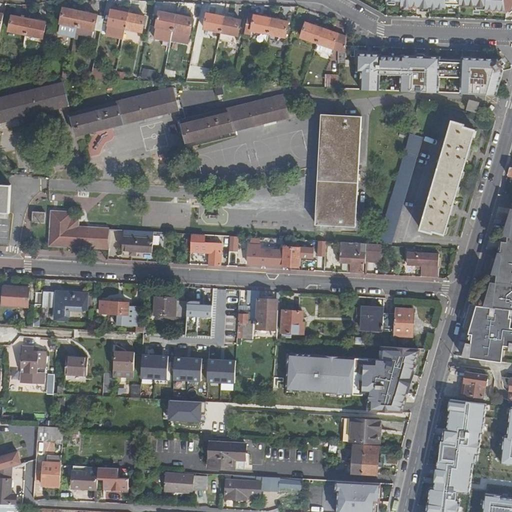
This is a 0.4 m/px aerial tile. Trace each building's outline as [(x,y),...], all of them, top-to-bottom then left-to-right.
[(511,0),(386,0),(386,6),(422,8),(422,4),(427,4),(427,8),(444,9),(445,5),(486,7),(486,10),(506,11),(511,6),(511,0)] [(80,12),(63,8),(58,33),(67,35),(69,32),(76,34),(77,26),(80,12)] [(128,14),(111,10),(108,25),(125,28),(128,14)] [(97,15),(80,12),(77,26),(94,30),(97,15)] [(176,15),(159,12),(154,38),(163,40),(164,38),(171,39),(173,30),(176,15)] [(145,17),(128,14),(125,28),(142,32),(145,17)] [(224,17),(207,14),(204,28),(221,32),(224,17)] [(252,30),(255,15),(249,14),(245,33),(251,34),(252,30)] [(193,19),(176,15),(173,30),(190,33),(193,19)] [(255,15),(252,30),(269,34),(272,19),(255,15)] [(30,19),(13,16),(9,30),(26,34),(30,19)] [(241,21),(224,17),(221,32),(238,35),(241,21)] [(46,23),(30,19),(26,34),(43,38),(46,23)] [(289,22),(272,19),(269,34),(286,37),(289,22)] [(322,29),(306,23),(301,37),(317,43),(322,29)] [(94,30),(77,26),(76,34),(93,37),(94,30)] [(346,37),(322,29),(317,43),(322,44),(333,48),(346,53),(346,46),(346,37)] [(162,47),(169,49),(171,39),(164,38),(163,40),(162,47)] [(333,48),(322,44),(320,50),(331,54),(333,48)] [(359,53),(358,87),(494,93),(501,65),(490,58),(359,53)] [(114,79),(124,80),(125,71),(115,70),(114,79)] [(326,87),(339,88),(339,75),(326,74),(326,87)] [(63,83),(0,98),(0,122),(69,105),(63,83)] [(173,88),(71,114),(76,135),(178,110),(173,88)] [(283,95),(181,121),(187,142),(289,117),(283,95)] [(479,103),(469,100),(466,109),(476,112),(479,103)] [(362,117),(322,114),(316,224),(356,227),(362,117)] [(464,124),(452,121),(421,229),(433,233),(433,231),(445,234),(450,214),(454,215),(455,211),(456,206),(453,205),(467,159),(470,160),(471,155),(473,151),(469,150),(475,130),(464,127),(464,124)] [(423,138),(410,134),(378,241),(392,244),(423,138)] [(11,185),(0,184),(0,212),(10,213),(11,185)] [(511,206),(483,306),(511,309),(511,206)] [(46,212),(33,211),(33,222),(45,223),(46,212)] [(72,212),(51,211),(49,246),(108,249),(110,228),(79,227),(80,219),(72,219),(72,212)] [(154,232),(124,230),(123,250),(152,252),(154,232)] [(205,235),(192,234),(191,251),(210,253),(209,265),(221,266),(222,243),(204,242),(205,235)] [(230,236),(229,266),(237,266),(238,237),(230,236)] [(361,244),(342,243),(341,252),(340,252),(340,263),(350,263),(350,272),(364,273),(364,263),(365,263),(365,262),(366,253),(360,252),(361,244)] [(382,245),(367,244),(366,253),(365,262),(381,262),(382,245)] [(261,245),(252,245),(251,264),(299,267),(300,252),(303,252),(304,248),(285,247),(284,251),(260,249),(261,245)] [(439,254),(408,253),(407,264),(417,265),(417,269),(422,269),(421,276),(439,277),(439,268),(439,254)] [(30,288),(14,287),(14,289),(3,288),(2,305),(29,307),(30,288)] [(87,293),(44,291),(43,307),(53,308),(56,308),(56,318),(56,319),(69,320),(69,308),(87,309),(87,293)] [(259,291),(251,291),(251,303),(251,306),(250,311),(250,321),(254,321),(257,321),(257,328),(277,329),(278,311),(277,310),(278,300),(259,299),(259,291)] [(177,298),(156,297),(155,315),(160,315),(160,318),(187,319),(188,300),(177,299),(177,298)] [(129,303),(101,301),(100,313),(112,313),(112,317),(123,317),(122,321),(127,321),(128,314),(129,303)] [(239,303),(227,302),(226,322),(227,322),(238,323),(239,310),(239,305),(239,303)] [(511,309),(483,306),(478,305),(462,358),(502,363),(504,347),(511,347),(511,309)] [(199,308),(189,307),(185,357),(199,358),(200,334),(197,334),(198,327),(199,308)] [(383,308),(363,307),(361,330),(363,330),(362,336),(381,337),(382,331),(394,331),(395,314),(383,313),(383,308)] [(414,310),(396,309),(395,314),(394,331),(394,335),(412,336),(414,310)] [(250,311),(239,310),(238,323),(237,338),(242,338),(253,339),(254,321),(250,321),(250,311)] [(303,311),(283,310),(282,333),(299,334),(300,325),(302,325),(302,323),(303,311)] [(238,323),(227,322),(226,337),(233,338),(233,344),(237,345),(237,338),(238,323)] [(39,347),(22,346),(21,372),(37,373),(38,368),(46,368),(47,351),(39,351),(39,347)] [(378,357),(290,352),(288,390),(363,395),(363,391),(368,391),(367,411),(401,413),(405,399),(413,364),(412,363),(417,348),(380,346),(378,346),(378,357)] [(135,352),(115,351),(114,369),(134,370),(135,352)] [(88,358),(66,357),(65,374),(87,375),(88,358)] [(487,375),(466,372),(465,382),(467,382),(465,394),(483,397),(485,385),(487,385),(487,379),(487,375)] [(460,511),(461,502),(460,502),(461,492),(469,493),(472,471),(473,463),(476,464),(480,434),(483,434),(486,403),(450,399),(447,429),(444,428),(442,441),(439,461),(437,461),(437,466),(436,466),(434,483),(434,487),(430,487),(428,501),(427,501),(425,511),(460,511)] [(186,401),(184,400),(183,411),(185,411),(185,417),(206,418),(209,414),(209,412),(206,412),(206,405),(209,405),(214,405),(214,402),(186,401)] [(503,435),(500,464),(511,465),(511,406),(510,407),(507,435),(503,435)] [(227,417),(217,416),(215,436),(228,437),(230,417),(229,417),(227,417)] [(380,421),(351,419),(350,442),(379,443),(380,421)] [(38,426),(31,426),(30,440),(38,440),(38,432),(38,426)] [(52,427),(38,426),(38,432),(49,433),(49,439),(47,441),(63,442),(63,428),(52,427)] [(49,433),(38,432),(38,440),(47,441),(49,439),(49,433)] [(246,444),(210,442),(209,467),(245,469),(246,444)] [(379,446),(354,444),(352,473),(378,475),(379,446)] [(0,470),(13,466),(16,465),(12,453),(0,456),(0,470)] [(254,454),(253,464),(261,465),(262,455),(254,454)] [(61,463),(44,462),(43,472),(41,472),(41,475),(43,475),(43,486),(60,487),(61,463)] [(0,470),(0,478),(12,479),(13,466),(0,470)] [(74,471),(73,471),(72,487),(85,488),(85,484),(98,485),(98,479),(99,467),(87,467),(87,472),(74,471)] [(119,468),(99,467),(98,479),(104,479),(104,492),(128,493),(129,479),(118,478),(119,468)] [(207,476),(165,473),(164,490),(193,492),(193,490),(206,491),(207,476)] [(271,477),(234,475),(233,480),(261,482),(261,491),(270,491),(271,477)] [(280,477),(271,477),(270,491),(279,492),(279,487),(280,479),(280,477)] [(12,479),(0,478),(0,503),(16,504),(16,495),(11,494),(12,479)] [(301,481),(280,479),(279,487),(285,488),(285,492),(291,492),(292,488),(301,489),(301,481)] [(321,480),(303,479),(303,485),(310,485),(309,496),(320,496),(321,480)] [(233,480),(226,480),(225,499),(247,500),(247,496),(260,497),(261,491),(261,482),(233,480)] [(372,483),(349,481),(347,506),(356,506),(376,507),(377,490),(372,490),(372,483)] [(511,511),(511,498),(503,498),(503,495),(484,493),(482,511),(483,511),(482,511),(511,511)] [(16,504),(0,503),(0,511),(21,511),(22,505),(16,504)]
